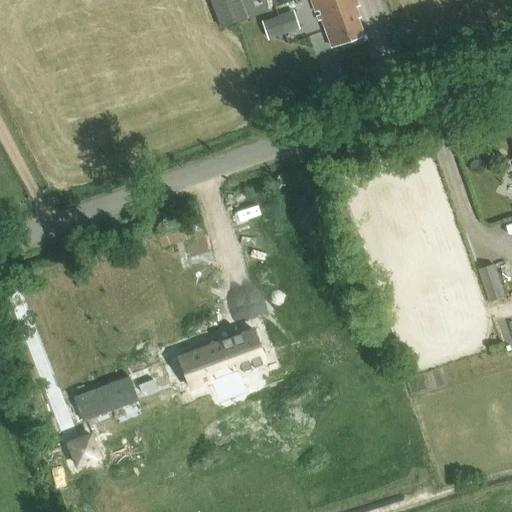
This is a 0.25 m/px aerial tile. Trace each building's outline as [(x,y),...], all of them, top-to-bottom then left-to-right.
[(268,10),(263,0),(209,0),(220,28),(268,10)] [(310,0),(318,20),(321,19),(331,47),(363,35),(357,19),(360,18),(355,8),(359,6),(356,0),(310,0)] [(299,28),(293,10),(262,21),(268,39),(299,28)] [(504,297),(494,264),(476,269),(488,302),(504,297)] [(313,320),(308,309),(282,318),(286,330),(313,320)] [(175,352),(188,388),(263,361),(251,325),(175,352)] [(67,444),(76,466),(99,457),(90,434),(67,444)]
